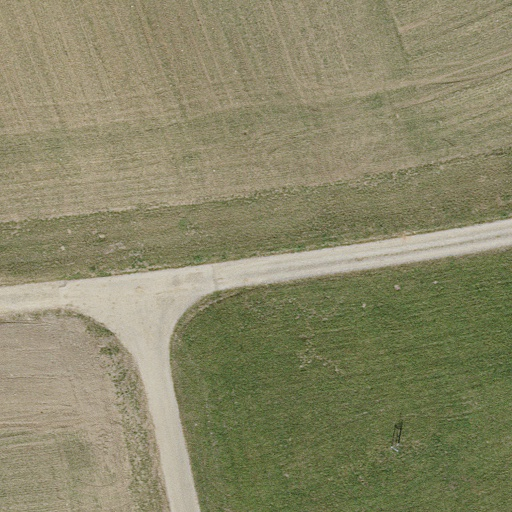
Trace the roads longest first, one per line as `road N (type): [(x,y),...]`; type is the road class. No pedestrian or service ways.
road 1 (track): [(511,227),(136,294),(0,307)]
road 2 (track): [(136,294),(181,511)]
